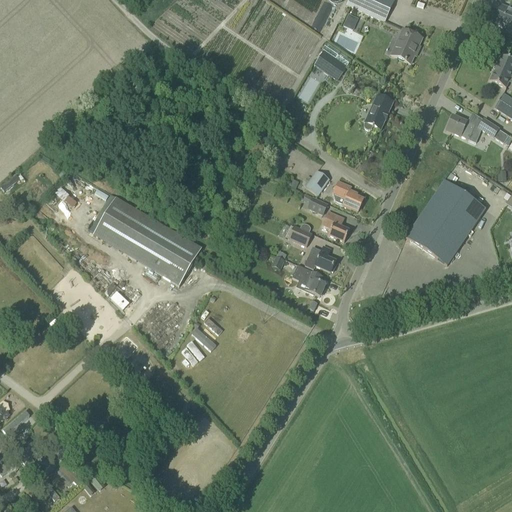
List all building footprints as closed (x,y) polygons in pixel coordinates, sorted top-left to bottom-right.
[(392,0),(349,0),(346,6),(372,18),(384,23),(395,1),(392,0)] [(498,11),(497,14),(495,13),(492,20),(494,21),(493,24),(507,30),(505,33),(511,36),(511,35),(511,13),(508,11),(506,15),(498,11)] [(352,32),(357,19),(347,15),(342,27),(352,32)] [(393,58),(391,57),(410,66),(422,41),(403,31),(399,40),(401,42),(393,58)] [(346,69),(329,57),(323,66),(317,61),(313,66),(337,83),(346,69)] [(489,83),(505,90),(511,75),(511,62),(500,57),(496,68),(495,68),(493,72),(494,73),(489,83)] [(295,98),(307,105),(317,88),(305,81),(295,98)] [(511,121),(511,101),(503,95),(494,110),(511,122),(511,121)] [(393,104),(377,97),(364,124),(364,127),(364,129),(364,131),(365,132),(367,133),(369,133),(371,132),(373,130),(374,129),(380,132),(384,122),(385,123),(385,122),(384,121),(386,116),(388,117),(388,116),(387,116),(393,104)] [(452,118),(445,132),(476,145),(481,132),(503,146),(508,139),(483,122),(478,130),(452,118)] [(329,182),(316,173),(304,190),(317,198),(329,182)] [(18,181),(3,191),(8,199),(23,188),(18,181)] [(481,208),(444,183),(405,240),(442,265),(481,208)] [(336,188),(333,196),(345,201),(343,207),(357,214),(363,202),(356,199),(357,196),(349,193),(349,194),(336,188)] [(70,211),(76,205),(58,190),(53,196),(70,211)] [(327,207),(312,200),(307,211),(322,218),(327,207)] [(322,228),(330,232),(328,237),(344,245),(349,233),(340,229),(344,221),(328,214),(322,228)] [(202,251),(150,220),(128,258),(179,289),(202,251)] [(306,250),(312,237),(294,229),(288,242),(306,250)] [(330,252),(323,248),(317,261),(309,257),(304,269),(313,273),(315,268),(330,275),(331,274),(332,275),(335,270),(333,268),(335,264),(327,260),(330,252)] [(279,272),(283,263),(276,260),(272,269),(279,272)] [(318,284),(321,278),(297,268),(291,281),(302,285),(302,287),(306,289),(304,293),(310,295),(309,296),(313,298),(313,297),(319,299),(325,287),(318,284)] [(111,286),(103,294),(121,313),(129,305),(111,286)] [(308,311),(313,313),(317,305),(312,303),(308,311)] [(188,355),(196,340),(190,337),(183,352),(188,355)] [(199,342),(186,361),(192,366),(206,347),(199,342)] [(0,423),(10,420),(5,403),(0,404),(0,423)] [(2,431),(7,437),(28,418),(23,412),(2,431)] [(60,485),(68,488),(70,482),(62,479),(60,485)] [(48,509),(59,499),(46,484),(35,494),(48,509)]
